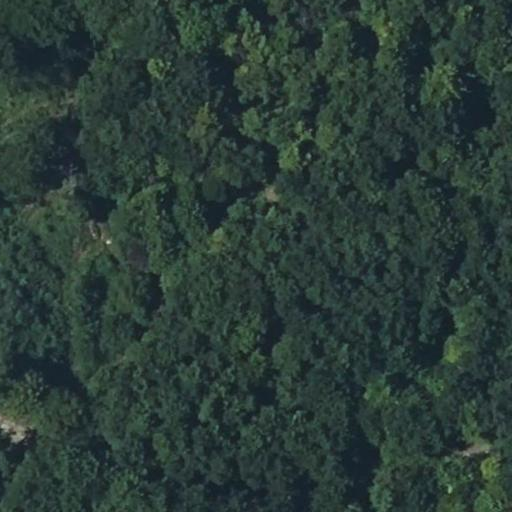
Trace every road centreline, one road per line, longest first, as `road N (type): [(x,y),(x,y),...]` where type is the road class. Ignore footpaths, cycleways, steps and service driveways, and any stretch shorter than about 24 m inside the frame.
road 1 (track): [(256,511),(312,504),(511,443)]
road 2 (track): [(0,419),(75,466),(167,500),(231,511)]
